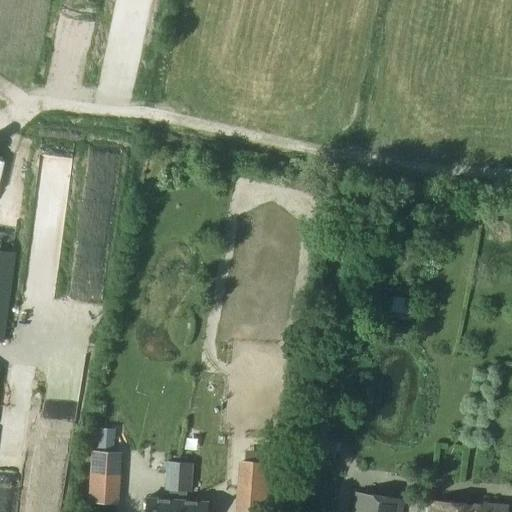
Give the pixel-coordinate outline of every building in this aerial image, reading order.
[(0,341),(3,342),(15,254),(0,251),(0,341)] [(389,298),(386,318),(410,321),(413,301),(389,298)] [(146,498),(144,511),(176,511),(179,463),(166,462),(165,491),(168,491),(168,499),(146,498)] [(207,511),(208,501),(186,500),(186,493),(190,493),(192,464),(179,463),(176,511),(207,511)] [(246,511),(263,511),(267,465),(241,463),(241,467),(238,511),(246,511)] [(90,501),(116,503),(118,482),(91,480),(90,501)] [(352,511),(400,511),(402,500),(355,493),(352,511)] [(506,511),(507,506),(430,501),(428,511),(506,511)]
